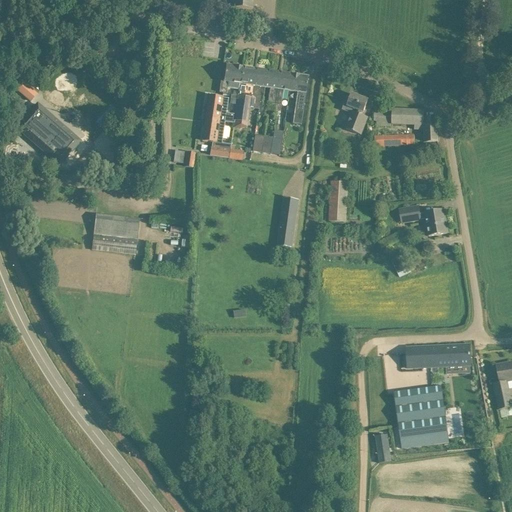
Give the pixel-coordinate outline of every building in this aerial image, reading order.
[(231,0),(231,8),(252,9),(252,0),(231,0)] [(239,90),(242,67),(226,65),(224,75),(223,82),(221,81),(219,92),(223,93),(222,95),(226,96),(227,88),(239,90)] [(255,69),(242,67),(239,90),(237,99),(237,100),(235,115),(234,121),(248,123),(250,108),(259,109),(260,103),(253,102),(254,95),(251,95),(255,69)] [(267,71),(255,69),(251,95),(254,95),(253,102),(260,103),(261,96),(258,96),(259,87),(264,88),(267,71)] [(279,73),(267,71),(264,88),(270,89),(268,104),(267,112),(271,112),(270,118),(275,119),(276,113),(276,110),(277,105),(274,105),(279,73)] [(291,74),(279,73),(274,105),(277,105),(276,110),(280,111),(280,105),(281,106),(283,90),(289,91),(291,74)] [(308,77),(291,74),(289,91),(297,92),(293,123),(301,124),(308,77)] [(20,79),(14,87),(30,101),(37,94),(20,79)] [(345,129),(361,135),(367,117),(361,115),(362,112),(363,113),(368,100),(352,94),(349,102),(346,101),(342,110),(351,114),(345,129)] [(235,115),(226,113),(228,98),(222,98),(223,97),(207,95),(207,96),(209,96),(208,101),(206,100),(206,101),(208,102),(207,106),(206,105),(206,106),(207,107),(206,111),(205,110),(205,111),(206,112),(206,116),(204,115),(204,116),(206,116),(206,117),(225,120),(225,122),(234,123),(234,121),(235,115)] [(37,104),(17,128),(59,165),(80,141),(37,104)] [(392,124),(415,125),(415,110),(374,109),(374,121),(392,122),(392,124)] [(415,110),(415,125),(414,130),(424,130),(424,142),(438,142),(437,118),(434,118),(424,118),(424,111),(415,110)] [(225,120),(206,117),(202,141),(212,143),(211,148),(209,156),(229,159),(230,152),(231,145),(222,143),(225,122),(225,120)] [(252,152),(261,153),(264,137),(264,136),(259,135),(258,142),(254,141),(252,152)] [(375,137),(375,147),(415,146),(415,136),(375,137)] [(264,137),(261,153),(270,155),(273,139),(264,137)] [(273,139),(270,155),(280,156),(282,140),(273,139)] [(185,160),(193,162),(195,154),(186,152),(185,160)] [(230,152),(229,159),(240,161),(242,154),(230,152)] [(60,188),(62,172),(53,170),(52,173),(36,171),(33,188),(49,191),(50,186),(60,188)] [(329,222),(346,223),(348,183),(332,182),(329,222)] [(299,200),(284,198),(278,247),(292,249),(299,200)] [(399,210),(401,224),(421,221),(421,220),(426,219),(429,236),(447,233),(443,210),(425,213),(420,214),(419,207),(399,210)] [(92,250),(135,255),(139,220),(96,215),(92,250)] [(174,248),(175,236),(162,236),(162,248),(174,248)] [(405,261),(394,267),(400,278),(411,272),(405,261)] [(471,366),(471,364),(471,356),(470,346),(407,348),(408,369),(418,368),(471,366)] [(495,394),(498,410),(511,407),(511,405),(508,381),(511,380),(511,363),(497,366),(500,382),(493,384),(495,394)] [(434,375),(395,380),(387,381),(396,449),(395,449),(396,456),(402,455),(469,445),(469,444),(484,442),(483,435),(468,437),(468,441),(463,441),(456,442),(455,428),(461,428),(460,415),(457,415),(455,392),(445,393),(447,416),(444,416),(442,393),(442,387),(435,388),(435,383),(441,383),(440,371),(433,372),(434,375)] [(376,437),(379,463),(391,462),(388,435),(376,437)]
